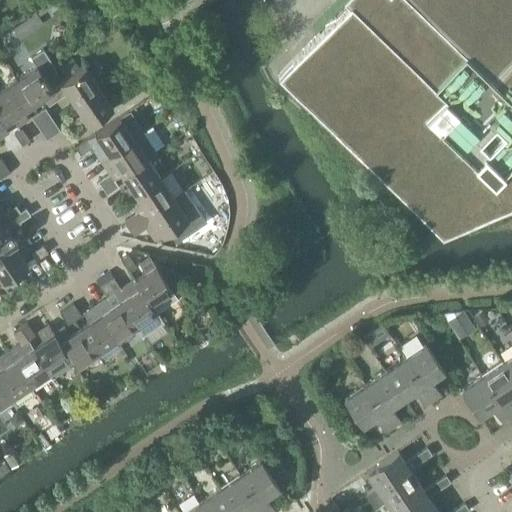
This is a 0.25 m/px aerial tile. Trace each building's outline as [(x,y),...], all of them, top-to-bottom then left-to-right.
[(50,0),(42,0),(35,4),(40,13),(54,4),(50,0)] [(511,0),(350,0),(279,75),(443,232),(511,204),(511,0)] [(37,10),(26,18),(33,28),(44,21),(37,10)] [(29,69),(17,78),(33,103),(43,96),(48,104),(58,98),(54,90),(52,87),(55,85),(54,82),(58,66),(44,46),(31,55),(37,64),(29,69)] [(73,55),(60,64),(67,75),(80,66),(73,55)] [(74,102),(99,85),(85,64),(55,85),(52,87),(54,90),(58,98),(67,92),(74,102)] [(0,88),(0,95),(19,124),(28,118),(23,110),(33,103),(17,78),(0,88)] [(170,84),(162,88),(168,99),(175,96),(170,84)] [(99,85),(74,102),(81,112),(73,118),(80,128),(113,106),(99,85)] [(0,137),(8,132),(3,123),(14,116),(0,95),(0,137)] [(46,122),(53,118),(44,105),(38,109),(46,122)] [(181,108),(172,113),(176,120),(184,116),(181,108)] [(39,127),(46,122),(38,109),(31,114),(39,127)] [(100,159),(134,136),(120,116),(95,133),(102,144),(94,149),(100,159)] [(46,122),(54,134),(60,129),(53,118),(46,122)] [(46,122),(39,127),(47,138),(54,134),(46,122)] [(22,128),(14,133),(22,145),(30,140),(22,128)] [(110,172),(98,180),(102,186),(114,178),(122,173),(147,156),(155,151),(142,131),(134,136),(100,159),(107,169),(110,167),(112,170),(110,172)] [(87,138),(79,143),(75,146),(80,153),(92,146),(87,138)] [(127,199),(160,177),(147,156),(122,173),(129,184),(121,189),(127,199)] [(0,166),(0,176),(9,170),(5,163),(0,166)] [(160,177),(127,199),(136,212),(125,220),(129,226),(130,226),(141,219),(149,213),(174,197),(160,177)] [(114,178),(102,186),(107,193),(118,185),(114,178)] [(215,184),(202,189),(207,204),(220,199),(215,184)] [(181,195),(176,199),(174,197),(149,213),(141,219),(130,226),(129,226),(134,233),(145,226),(155,240),(165,232),(171,240),(199,221),(181,195)] [(8,218),(20,211),(15,204),(4,212),(8,218)] [(0,224),(8,218),(4,212),(0,205),(0,224)] [(0,253),(26,237),(21,229),(18,229),(17,227),(17,223),(30,214),(25,207),(20,211),(8,218),(0,224),(0,253)] [(203,234),(201,246),(213,248),(215,236),(203,234)] [(0,253),(0,275),(4,282),(29,265),(21,254),(29,248),(23,239),(0,253)] [(43,244),(32,252),(37,259),(48,252),(43,244)] [(120,258),(128,270),(136,265),(128,253),(120,258)] [(145,270),(135,277),(157,311),(178,297),(150,255),(139,262),(145,270)] [(193,267),(191,278),(205,281),(207,270),(193,267)] [(109,270),(103,275),(114,291),(136,325),(143,335),(164,321),(157,311),(135,277),(133,278),(121,287),(109,270)] [(103,275),(96,280),(107,296),(114,291),(103,275)] [(107,296),(94,305),(117,338),(136,325),(114,291),(107,296)] [(67,307),(74,318),(81,314),(73,302),(67,307)] [(117,338),(94,305),(84,312),(89,320),(80,326),(97,352),(117,338)] [(74,318),(67,307),(59,312),(67,323),(74,318)] [(462,308),(446,319),(459,337),(475,326),(462,308)] [(481,308),(473,314),(480,324),(488,318),(481,308)] [(20,326),(28,338),(34,333),(26,322),(20,326)] [(43,339),(33,346),(50,371),(70,357),(71,357),(53,331),(48,323),(37,331),(43,339)] [(53,331),(71,357),(70,357),(75,366),(80,363),(97,352),(80,326),(69,333),(63,325),(54,332),(53,331)] [(28,338),(20,326),(13,331),(21,343),(28,338)] [(375,331),(366,337),(372,347),(382,341),(375,331)] [(405,356),(433,398),(441,393),(431,378),(444,369),(425,342),(405,356)] [(7,351),(30,384),(50,371),(33,346),(23,353),(17,344),(7,351)] [(0,356),(0,382),(10,398),(16,406),(35,393),(30,384),(7,351),(0,356)] [(511,352),(501,360),(511,375),(511,352)] [(433,398),(405,356),(385,369),(403,397),(415,389),(425,403),(433,398)] [(481,373),(510,416),(511,414),(511,402),(508,396),(511,392),(511,375),(501,360),(481,373)] [(80,363),(75,366),(80,373),(85,370),(80,363)] [(403,397),(385,369),(365,383),(393,425),(401,420),(391,405),(403,397)] [(510,416),(481,373),(461,387),(479,415),(492,406),(502,421),(510,416)] [(0,404),(10,398),(0,382),(0,404)] [(393,425),(365,383),(344,397),(362,424),(376,415),(386,430),(393,425)] [(43,432),(37,437),(44,448),(50,443),(43,432)] [(202,443),(196,447),(201,456),(208,452),(202,443)] [(416,453),(421,460),(432,453),(427,446),(416,453)] [(15,449),(4,456),(12,468),(23,461),(15,449)] [(398,449),(366,470),(376,485),(408,464),(405,461),(398,450),(398,449)] [(376,485),(367,492),(376,506),(386,499),(417,478),(410,467),(421,460),(416,453),(405,461),(408,464),(376,485)] [(240,472),(266,511),(272,511),(276,510),(266,495),(279,486),(261,458),(240,472)] [(293,462),(285,468),(291,477),(300,472),(293,462)] [(165,469),(157,474),(165,486),(173,480),(165,469)] [(266,511),(240,472),(220,486),(237,511),(240,511),(251,505),(255,511),(266,511)] [(435,481),(439,487),(450,480),(446,474),(435,481)] [(417,478),(386,499),(394,511),(395,511),(426,492),(424,488),(417,478)] [(439,487),(435,481),(424,488),(426,492),(395,511),(426,511),(436,506),(428,495),(439,487)] [(237,511),(220,486),(200,499),(208,511),(237,511)] [(340,493),(332,498),(339,509),(347,504),(340,493)] [(124,495),(116,500),(123,511),(124,511),(132,507),(124,495)] [(208,511),(200,499),(180,511),(208,511)] [(120,511),(113,501),(97,511),(120,511)] [(453,508),(455,511),(463,511),(469,508),(464,501),(453,508)]
